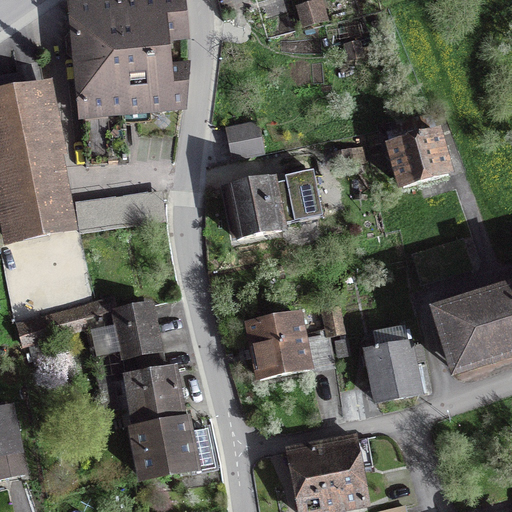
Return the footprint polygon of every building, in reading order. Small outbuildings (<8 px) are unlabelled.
[(182,0),(129,0),(71,9),(77,54),(164,40),(186,39),(182,0)] [(300,11),(304,26),(322,21),(317,6),(300,11)] [(168,70),(164,40),(77,54),(88,165),(127,162),(123,112),(183,108),(186,69),(168,70)] [(0,101),(0,102),(0,183),(12,242),(65,231),(51,156),(58,154),(40,62),(16,67),(18,77),(0,81),(0,101)] [(389,140),(403,189),(448,176),(444,161),(447,160),(444,147),(440,148),(436,133),(434,134),(431,115),(396,122),(400,137),(389,140)] [(257,124),(227,130),(233,160),(263,153),(257,124)] [(335,154),(338,169),(357,165),(354,150),(335,154)] [(282,231),(281,227),(323,218),(313,173),(285,179),(286,184),(272,187),(271,182),(227,191),(237,240),(282,231)] [(511,293),(439,316),(457,374),(511,356),(511,293)] [(87,327),(85,320),(117,313),(114,299),(17,325),(23,345),(87,327)] [(87,327),(98,386),(163,372),(149,307),(117,313),(85,320),(87,327)] [(340,308),(321,311),(326,335),(303,340),(298,316),(249,326),(260,380),(335,366),(329,338),(346,335),(340,308)] [(378,404),(432,392),(427,366),(413,368),(405,332),(374,338),(375,345),(367,347),(378,404)] [(207,430),(188,434),(181,411),(174,370),(163,372),(98,386),(104,414),(121,410),(124,428),(134,426),(144,480),(193,471),(194,473),(215,469),(207,430)] [(0,410),(0,480),(24,476),(10,409),(0,410)] [(355,439),(289,452),(300,511),(326,511),(367,504),(355,439)]
